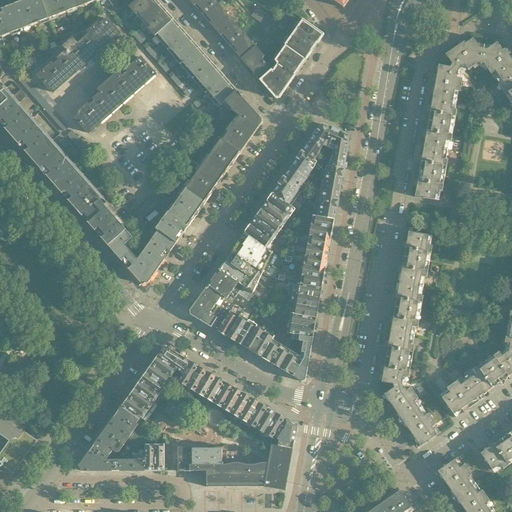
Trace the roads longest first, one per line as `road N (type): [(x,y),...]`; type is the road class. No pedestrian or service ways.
road 1 (residential): [(357,410),(419,68),(438,48)]
road 2 (residential): [(29,502),(179,505),(185,491),(172,479),(49,472)]
road 3 (secondary): [(349,285),(391,52)]
road 4 (residential): [(152,319),(283,124)]
road 5 (residential): [(152,319),(0,158)]
road 6 (tertiary): [(320,401),(277,390),(152,319)]
road 7 (tertiary): [(49,472),(152,319)]
road 8 (residential): [(283,124),(173,0)]
road 9 (residential): [(408,472),(511,403)]
road 10 (secondary): [(331,404),(349,285)]
